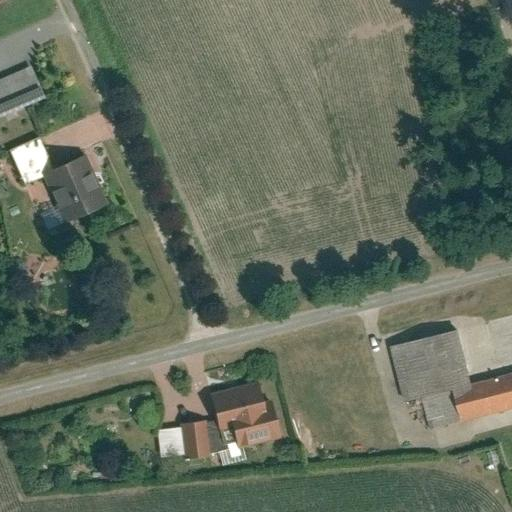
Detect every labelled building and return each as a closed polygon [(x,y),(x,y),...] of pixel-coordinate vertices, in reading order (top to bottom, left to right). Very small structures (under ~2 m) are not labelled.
[(0,114),(46,93),(33,64),(0,78),(0,114)] [(41,134),(13,147),(29,181),(48,172),(57,168),(41,134)] [(57,168),(48,172),(69,219),(110,200),(89,154),(57,168)] [(460,328),(394,345),(409,402),(427,397),(434,426),(482,413),(474,383),(460,328)] [(511,373),(474,383),(482,413),(511,405),(511,373)] [(261,382),(215,393),(224,430),(236,427),(240,446),(282,436),(276,408),(268,410),(261,382)] [(207,421),(184,423),(185,429),(188,455),(211,452),(207,421)] [(162,458),(188,455),(185,429),(159,432),(162,458)]
